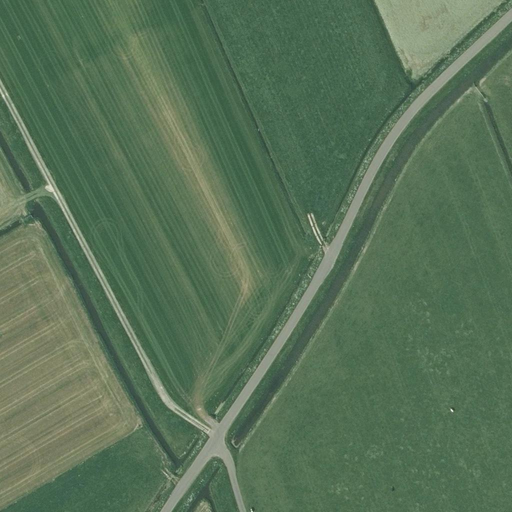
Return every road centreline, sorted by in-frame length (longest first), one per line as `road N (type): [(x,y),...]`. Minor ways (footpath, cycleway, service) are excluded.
road 1 (unclassified): [(168,511),(299,314),(398,129),(511,16)]
road 2 (track): [(217,437),(165,402),(52,185)]
